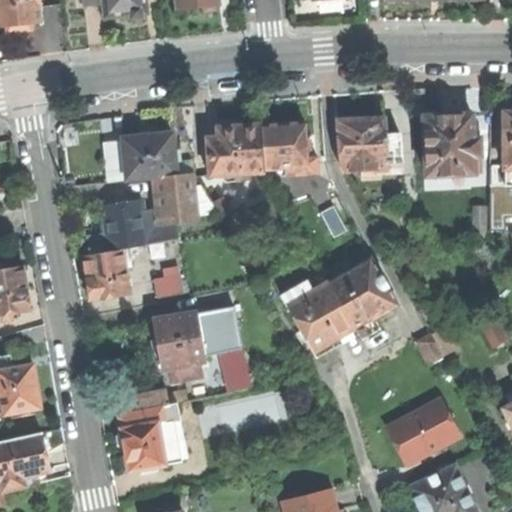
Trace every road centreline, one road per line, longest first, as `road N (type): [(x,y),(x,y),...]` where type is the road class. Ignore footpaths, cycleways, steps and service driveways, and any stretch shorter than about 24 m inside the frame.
road 1 (residential): [(26,89),(95,511)]
road 2 (secondary): [(26,89),(270,57)]
road 3 (secondary): [(270,57),(511,48)]
